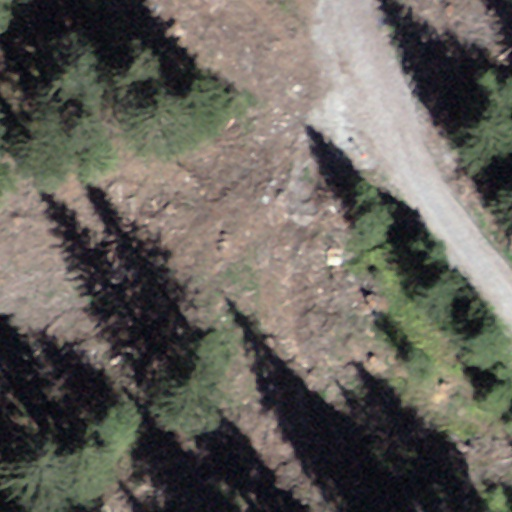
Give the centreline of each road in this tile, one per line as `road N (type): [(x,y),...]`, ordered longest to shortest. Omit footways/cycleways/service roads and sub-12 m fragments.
road 1 (track): [(417,187),(370,0)]
road 2 (track): [(511,293),(417,187)]
